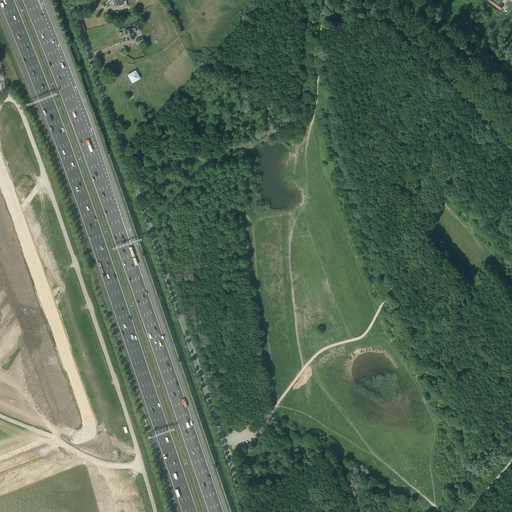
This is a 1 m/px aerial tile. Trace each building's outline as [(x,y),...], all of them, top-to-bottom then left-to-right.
[(120,4),(121,9),(128,6),(126,0),(123,1),(122,0),(112,0),(114,6),(120,4)] [(490,0),(489,2),(500,10),(503,6),(501,4),(503,0),(490,0)] [(124,30),(128,40),(135,38),(133,33),(132,28),(124,30)] [(118,66),(114,61),(109,67),(113,71),(118,66)] [(141,78),(136,69),(127,74),(132,82),(141,78)] [(6,243),(15,248),(21,236),(12,231),(6,243)] [(95,448),(94,457),(118,460),(119,452),(95,448)]
